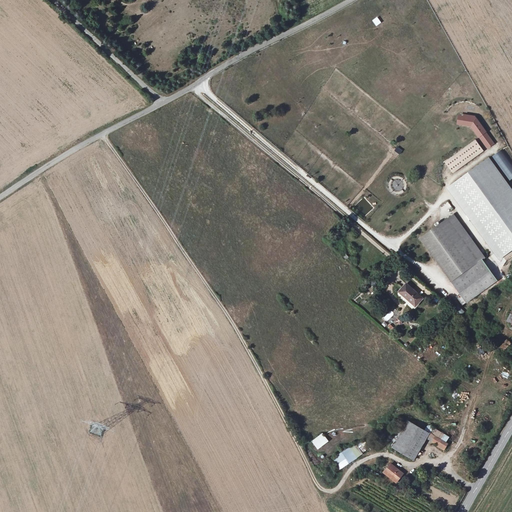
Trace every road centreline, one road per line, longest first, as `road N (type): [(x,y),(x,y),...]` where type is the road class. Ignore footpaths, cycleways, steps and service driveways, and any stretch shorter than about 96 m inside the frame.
road 1 (unclassified): [(161,103),(350,0)]
road 2 (unclassified): [(0,196),(161,103)]
road 3 (unclassified): [(52,0),(161,103)]
